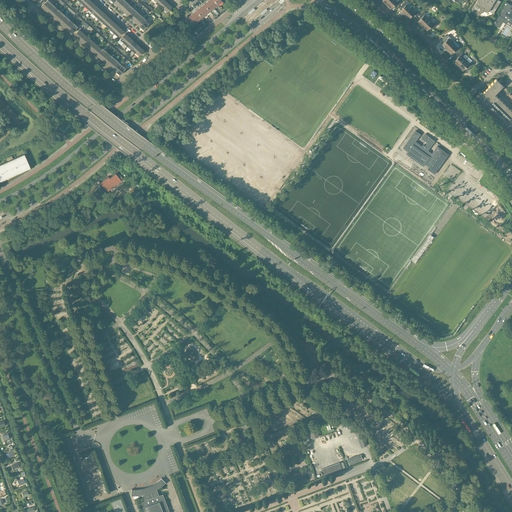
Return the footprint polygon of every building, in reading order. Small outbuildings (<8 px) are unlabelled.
[(41,6),(45,10),(51,3),(47,0),(46,0),(46,1),(41,6)] [(124,0),(122,0),(117,6),(121,9),(127,3),(124,0)] [(164,0),(158,6),(162,9),(163,8),(168,4),(164,0)] [(395,0),(391,0),(386,5),(390,9),(395,5),(397,7),(401,2),(399,0),(397,2),(395,0)] [(404,7),(403,8),(399,11),(404,16),(411,9),(406,4),(409,2),(406,0),(402,5),(404,7)] [(489,11),(493,13),(501,1),(498,0),(477,0),(471,11),(477,15),(478,15),(479,15),(480,14),(482,11),(482,10),(483,11),(483,10),(485,12),(486,12),(488,12),(489,11)] [(93,4),(90,1),(84,6),(88,10),(93,4)] [(208,1),(204,4),(210,11),(214,8),(208,1)] [(511,10),(509,9),(511,6),(505,2),(502,8),(504,9),(500,16),(499,15),(496,21),(495,21),(494,23),(495,23),(494,25),(500,28),(503,22),(506,24),(508,21),(511,23),(511,10)] [(51,3),(45,10),(49,13),(55,6),(51,3)] [(127,3),(121,9),(125,13),(131,6),(127,3)] [(97,7),(93,4),(88,10),(92,13),(97,7)] [(171,7),(168,4),(163,8),(167,12),(166,13),(168,14),(171,11),(169,9),(171,7)] [(204,4),(200,7),(206,14),(210,11),(204,4)] [(55,6),(49,13),(53,16),(58,10),(55,6)] [(131,6),(125,13),(128,16),(134,9),(131,6)] [(101,11),(97,7),(92,13),(95,16),(101,11)] [(200,7),(196,10),(201,17),(206,14),(200,7)] [(134,9),(128,16),(132,19),(138,13),(134,9)] [(411,9),(404,16),(408,20),(412,15),(414,17),(419,13),(416,11),(415,13),(411,9)] [(58,10),(53,16),(56,20),(62,13),(58,10)] [(196,10),(192,14),(197,21),(201,17),(196,10)] [(104,14),(101,11),(95,16),(99,20),(104,14)] [(421,18),(420,19),(417,22),(421,26),(428,19),(424,15),(426,13),(424,11),(419,15),(421,18)] [(62,13),(56,20),(60,23),(66,17),(62,13)] [(138,13),(132,19),(136,23),(142,16),(138,13)] [(108,17),(104,14),(99,20),(103,23),(108,17)] [(192,14),(188,17),(194,24),(197,21),(192,14)] [(142,16),(136,23),(139,26),(145,20),(142,16)] [(66,17),(60,23),(64,26),(70,20),(66,17)] [(112,21),(108,17),(103,23),(106,27),(112,21)] [(190,27),(194,24),(188,17),(184,20),(190,27)] [(428,19),(421,26),(426,31),(431,27),(433,29),(437,24),(435,22),(433,24),(428,19)] [(70,20),(64,26),(67,30),(73,23),(70,20)] [(145,20),(139,26),(143,30),(148,24),(149,23),(145,20)] [(115,24),(112,21),(106,27),(110,30),(115,24)] [(73,23),(67,30),(71,33),(76,28),(77,27),(73,23)] [(119,28),(115,24),(110,30),(114,33),(119,28)] [(123,31),(119,28),(114,33),(118,37),(118,36),(119,36),(123,31)] [(74,35),(78,39),(83,33),(79,30),(74,35)] [(83,33),(78,39),(81,42),(86,36),(83,33)] [(119,39),(123,43),(128,37),(125,34),(120,38),(119,39)] [(454,41),(448,35),(441,41),(444,43),(441,46),(446,50),(453,43),(454,41)] [(86,36),(81,42),(85,45),(90,40),(86,36)] [(128,37),(123,43),(127,46),(132,41),(128,37)] [(90,40),(85,45),(89,49),(94,43),(90,40)] [(136,44),(132,41),(127,46),(131,50),(136,44)] [(94,43),(89,49),(93,52),(98,46),(94,43)] [(453,43),(446,50),(451,55),(455,50),(457,52),(461,48),(459,46),(457,48),(453,43)] [(140,47),(136,44),(131,50),(134,53),(135,52),(140,47)] [(98,46),(93,52),(97,55),(102,49),(98,46)] [(144,51),(140,47),(135,52),(139,56),(144,51)] [(102,49),(97,55),(100,58),(106,52),(102,48),(102,49)] [(457,58),(456,59),(453,62),(458,67),(466,59),(461,54),(462,53),(460,51),(455,56),(457,58)] [(106,52),(100,58),(104,62),(110,55),(106,52)] [(110,55),(104,62),(108,65),(114,58),(110,55)] [(114,58),(108,65),(112,68),(118,61),(114,58)] [(466,59),(458,67),(462,71),(467,67),(469,69),(473,65),(471,62),(470,63),(466,59)] [(118,61),(112,68),(116,71),(121,65),(118,61)] [(121,65),(116,71),(120,75),(125,69),(124,69),(125,68),(121,65)] [(511,105),(503,97),(504,96),(502,98),(501,96),(497,92),(503,86),(497,79),(483,93),(482,92),(476,97),(480,101),(479,101),(481,103),(480,104),(481,106),(483,106),(484,109),(486,109),(486,111),(489,112),(489,114),(491,115),(492,117),(494,117),(495,120),(497,120),(498,122),(500,123),(500,125),(502,126),(503,128),(505,128),(506,130),(508,131),(509,133),(511,134),(511,105)] [(70,124),(58,113),(51,120),(63,132),(70,124)] [(425,164),(429,167),(428,169),(435,174),(449,155),(437,146),(432,154),(428,151),(435,141),(431,138),(425,146),(422,145),(422,146),(415,142),(420,134),(415,130),(415,131),(403,148),(403,147),(403,148),(408,151),(406,154),(407,153),(415,159),(423,165),(423,166),(425,164)] [(427,143),(430,138),(425,134),(421,139),(427,143)] [(0,181),(30,168),(28,163),(24,154),(0,164),(0,181)] [(447,179),(452,183),(458,174),(453,170),(447,179)] [(121,181),(115,173),(107,180),(106,178),(100,183),(107,192),(121,181)] [(440,188),(445,191),(451,183),(447,179),(440,188)] [(110,199),(100,186),(92,192),(99,202),(105,198),(107,202),(106,202),(107,204),(113,202),(111,199),(110,199)] [(430,234),(411,260),(415,263),(434,237),(430,234)] [(361,429),(349,420),(345,425),(356,434),(360,429),(361,429)] [(312,438),(319,436),(315,426),(309,429),(312,438)] [(367,445),(360,429),(356,434),(361,447),(367,445)] [(362,459),(360,454),(350,458),(352,463),(362,459)] [(342,468),(340,462),(322,469),(324,474),(342,468)] [(168,508),(165,500),(166,499),(165,497),(164,497),(163,494),(159,495),(156,489),(159,488),(161,486),(162,485),(164,484),(166,483),(162,479),(159,481),(156,483),(153,485),(150,487),(146,488),(143,489),(139,490),(135,490),(131,490),(131,496),(133,496),(135,496),(137,495),(139,495),(143,495),(145,501),(141,502),(143,508),(147,507),(149,511),(169,511),(169,510),(170,510),(169,507),(168,508)] [(111,502),(113,507),(115,511),(124,511),(123,507),(124,507),(120,499),(111,502)]
